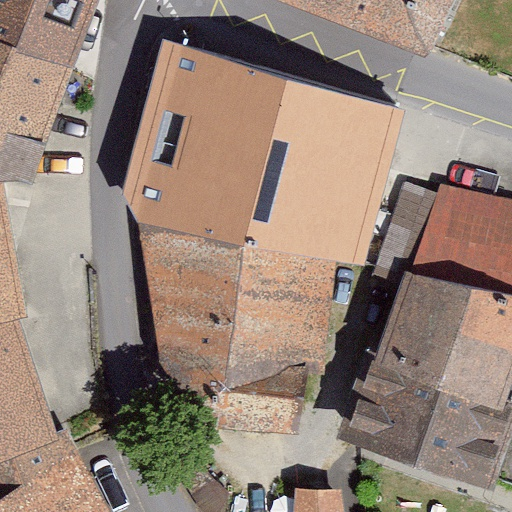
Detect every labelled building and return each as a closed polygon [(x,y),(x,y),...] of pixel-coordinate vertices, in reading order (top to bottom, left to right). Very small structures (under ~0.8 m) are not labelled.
[(95,0),(0,0),(0,53),(67,79),(95,0)] [(295,0),(425,55),(457,0),(295,0)] [(399,117),(164,43),(128,198),(137,221),(365,267),(399,117)] [(67,79),(0,53),(0,193),(0,194),(36,187),(67,79)] [(511,203),(445,185),(356,444),(482,490),(511,406),(511,203)] [(0,328),(27,323),(0,194),(0,193),(0,328)] [(365,267),(137,221),(180,415),(295,436),(304,384),(321,383),(327,274),(358,277),(365,267)] [(0,328),(0,460),(54,440),(27,323),(0,328)] [(0,511),(93,511),(54,440),(0,460),(0,511)] [(345,511),(344,499),(297,504),(295,511),(345,511)]
